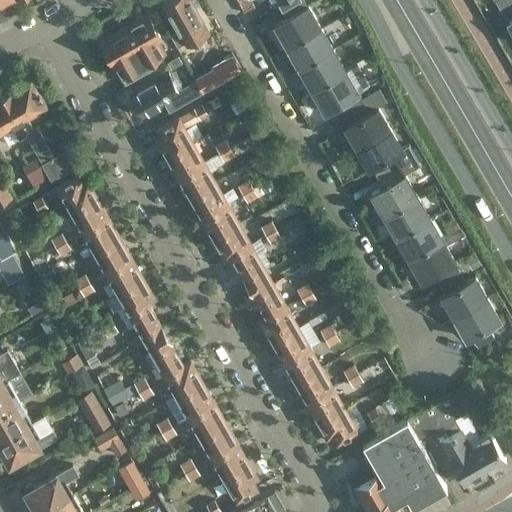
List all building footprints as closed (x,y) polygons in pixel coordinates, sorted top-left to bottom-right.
[(168,0),(164,3),(178,29),(170,33),(177,46),(186,41),(188,44),(208,33),(189,0),(168,0)] [(292,0),(281,7),(286,16),(274,23),(287,46),(321,26),(308,4),(307,4),(305,0),(292,0)] [(155,8),(149,11),(156,23),(162,19),(155,8)] [(147,13),(123,26),(148,70),(157,65),(154,59),(165,53),(158,41),(162,39),(147,13)] [(148,70),(123,26),(101,39),(100,41),(115,66),(125,83),(148,70)] [(287,46),(299,67),(333,48),(321,26),(287,46)] [(299,67),(311,89),(346,69),(333,48),(299,67)] [(219,63),(195,77),(202,91),(241,69),(231,53),(218,60),(219,63)] [(178,55),(167,61),(171,68),(182,61),(178,55)] [(324,112),(337,104),(342,114),(363,102),(358,92),(359,92),(346,69),(311,89),(324,112)] [(142,115),(167,101),(172,110),(203,92),(197,81),(179,91),(169,73),(131,94),(142,115)] [(46,107),(30,79),(3,94),(26,134),(39,156),(40,158),(42,162),(53,155),(37,127),(33,129),(27,118),(34,114),(38,119),(45,116),(41,110),(46,107)] [(26,134),(3,94),(0,96),(0,133),(2,132),(9,144),(26,134)] [(217,95),(208,100),(212,108),(221,103),(217,95)] [(344,125),(356,147),(391,128),(378,106),(369,111),(363,102),(342,114),(348,123),(344,125)] [(202,103),(193,108),(200,119),(209,115),(202,103)] [(244,111),(235,116),(243,128),(251,123),(244,111)] [(194,140),(186,127),(180,116),(157,128),(162,137),(156,140),(165,156),(194,140)] [(368,169),(373,166),(378,176),(399,164),(405,173),(421,164),(410,144),(402,148),(391,128),(356,147),(368,169)] [(225,138),(214,144),(219,153),(230,146),(225,138)] [(206,160),(194,140),(165,156),(177,177),(206,160)] [(51,179),(79,163),(69,146),(53,155),(42,162),(41,162),(45,170),(51,179)] [(230,146),(219,153),(224,161),(235,155),(230,146)] [(39,156),(23,165),(36,187),(51,179),(45,170),(41,162),(42,162),(40,158),(39,156)] [(217,181),(211,170),(206,160),(177,177),(189,197),(217,181)] [(371,193),(384,215),(418,195),(405,173),(399,164),(378,176),(384,185),(371,193)] [(82,183),(77,174),(55,187),(68,212),(97,195),(88,180),(82,183)] [(249,178),(237,185),(242,193),(253,187),(249,178)] [(0,202),(10,197),(0,179),(0,202)] [(229,201),(223,192),(217,181),(189,197),(201,218),(229,201)] [(253,187),(242,193),(247,202),(258,195),(253,187)] [(41,195),(32,200),(39,211),(48,206),(41,195)] [(108,216),(97,195),(68,212),(80,232),(108,216)] [(384,215),(396,237),(431,217),(418,195),(384,215)] [(212,238),(241,222),(229,201),(201,218),(212,238)] [(120,237),(108,216),(80,232),(92,253),(120,237)] [(396,237),(408,259),(443,239),(431,217),(396,237)] [(454,217),(445,222),(452,234),(461,229),(454,217)] [(260,225),(265,234),(276,228),(272,219),(260,225)] [(224,258),(231,254),(252,242),(241,222),(212,238),(224,258)] [(270,243),(281,236),(276,228),(265,234),(270,243)] [(51,237),(55,246),(66,240),(61,231),(51,237)] [(132,257),(120,237),(92,253),(104,273),(132,257)] [(421,281),(434,274),(440,283),(461,271),(455,262),(456,261),(443,239),(408,259),(421,281)] [(60,254),(71,248),(66,240),(55,246),(60,254)] [(270,273),(258,253),(252,242),(231,254),(249,285),(270,273)] [(7,243),(0,246),(0,255),(1,257),(12,251),(7,243)] [(474,252),(465,257),(471,269),(481,263),(474,252)] [(144,278),(133,259),(132,257),(104,273),(116,294),(144,278)] [(441,295),(454,317),(488,297),(475,275),(466,281),(461,271),(440,283),(445,293),(441,295)] [(74,279),(79,287),(89,281),(85,272),(74,279)] [(288,304),(274,281),(270,273),(249,285),(266,316),(288,304)] [(155,299),(145,280),(144,278),(116,294),(127,314),(148,303),(155,299)] [(89,281),(79,287),(84,296),(94,290),(89,281)] [(313,291),(308,282),(296,288),(301,297),(313,291)] [(313,291),(301,297),(306,305),(317,299),(313,291)] [(466,338),(472,335),(477,346),(495,336),(489,325),(500,318),(488,297),(454,317),(466,338)] [(40,300),(27,308),(31,315),(44,307),(40,300)] [(166,332),(150,306),(148,303),(127,314),(144,344),(166,332)] [(288,304),(266,316),(259,320),(271,341),(299,324),(288,304)] [(98,319),(102,327),(113,321),(108,313),(98,319)] [(49,316),(40,321),(57,349),(66,343),(49,316)] [(118,330),(113,321),(102,327),(107,336),(118,330)] [(320,329),(324,337),(335,331),(331,322),(320,329)] [(311,345),(306,336),(299,324),(271,341),(283,361),(311,345)] [(340,340),(335,331),(324,337),(329,346),(340,340)] [(166,332),(144,344),(162,375),(184,363),(166,332)] [(86,336),(76,341),(85,358),(95,352),(86,336)] [(322,365),(311,345),(283,361),(294,381),(322,365)] [(0,382),(5,380),(4,378),(18,370),(13,360),(14,359),(7,348),(0,352),(0,382)] [(76,351),(60,361),(66,373),(71,370),(83,364),(83,363),(76,351)] [(189,360),(184,363),(162,375),(174,395),(174,396),(201,380),(189,360)] [(342,369),(347,378),(358,372),(353,363),(342,369)] [(83,364),(71,370),(83,391),(95,385),(83,364)] [(334,386),(329,377),(322,365),(294,381),(306,402),(334,386)] [(352,386),(363,380),(358,372),(347,378),(352,386)] [(138,390),(148,384),(144,375),(133,382),(138,390)] [(119,378),(103,387),(113,404),(122,399),(129,395),(124,386),(119,378)] [(0,382),(0,410),(17,401),(5,380),(0,382)] [(213,401),(201,380),(174,396),(174,395),(166,400),(178,421),(186,417),(185,416),(213,401)] [(148,384),(138,390),(143,398),(153,392),(148,384)] [(463,385),(406,417),(419,438),(442,424),(447,434),(438,439),(448,456),(464,482),(485,471),(455,417),(465,412),(476,406),(463,385)] [(346,406),(339,394),(334,386),(306,402),(317,422),(346,406)] [(110,422),(91,389),(77,398),(96,431),(110,422)] [(122,399),(113,404),(119,414),(128,409),(122,399)] [(0,410),(0,439),(29,423),(17,401),(0,410)] [(224,421),(213,401),(185,416),(186,417),(197,437),(224,421)] [(360,430),(347,408),(346,406),(317,422),(326,438),(332,435),(337,444),(360,430)] [(367,411),(374,422),(374,423),(382,418),(375,406),(367,411)] [(479,436),(465,412),(455,417),(485,471),(505,459),(489,431),(479,436)] [(0,439),(0,447),(9,463),(14,466),(18,464),(19,458),(57,436),(44,414),(29,423),(0,439)] [(166,416),(156,422),(161,431),(171,424),(166,416)] [(363,442),(364,444),(363,445),(379,472),(354,486),(362,500),(357,502),(362,511),(364,511),(367,510),(368,511),(403,511),(446,486),(419,438),(406,417),(363,442)] [(236,441),(224,421),(197,437),(209,457),(236,441)] [(176,432),(171,424),(161,431),(166,439),(176,432)] [(116,453),(125,448),(112,426),(94,436),(101,448),(110,443),(116,453)] [(248,462),(236,442),(236,441),(209,457),(220,477),(248,462)] [(180,463),(184,471),(195,465),(190,457),(180,463)] [(132,459),(117,468),(130,489),(144,481),(132,459)] [(257,477),(249,463),(248,462),(220,477),(234,502),(256,489),(252,481),(257,477)] [(24,486),(25,491),(36,511),(39,511),(70,494),(64,482),(78,474),(72,464),(34,485),(29,483),(24,486)] [(199,474),(195,465),(184,471),(189,480),(199,474)] [(144,481),(130,489),(135,499),(150,491),(144,481)] [(80,511),(70,494),(39,511),(80,511)] [(276,511),(267,495),(236,511),(276,511)] [(214,498),(205,503),(210,511),(217,511),(220,510),(214,498)]
